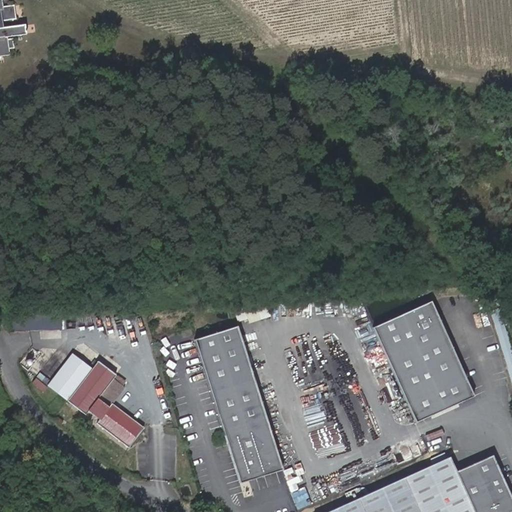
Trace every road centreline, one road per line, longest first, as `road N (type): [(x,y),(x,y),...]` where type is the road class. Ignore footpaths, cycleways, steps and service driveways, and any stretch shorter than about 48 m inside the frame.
road 1 (unknown): [(401,441),(323,472),(289,412),(273,341),(289,325),(351,333),(378,381)]
road 2 (unknown): [(10,358),(33,337),(64,333),(128,361),(173,448),(161,499)]
road 3 (unclassified): [(184,511),(99,464),(34,410),(0,322)]
road 4 (unknown): [(488,407),(440,289)]
